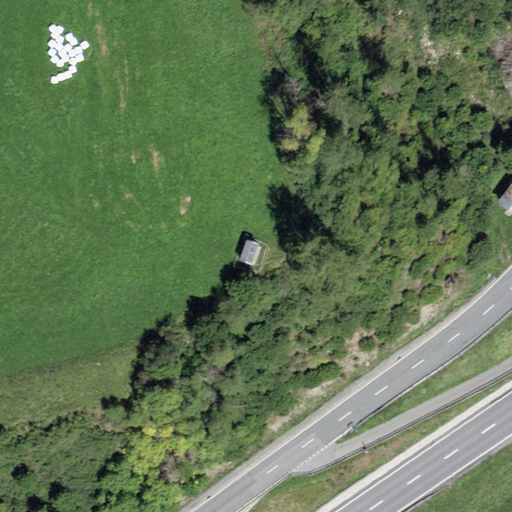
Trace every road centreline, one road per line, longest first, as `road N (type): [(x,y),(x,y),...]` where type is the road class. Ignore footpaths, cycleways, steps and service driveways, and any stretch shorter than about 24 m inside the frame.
road 1 (unclassified): [(210,511),(433,352),(511,283)]
road 2 (track): [(304,444),(325,449),(359,440),(511,360)]
road 3 (primary): [(511,410),(359,511)]
